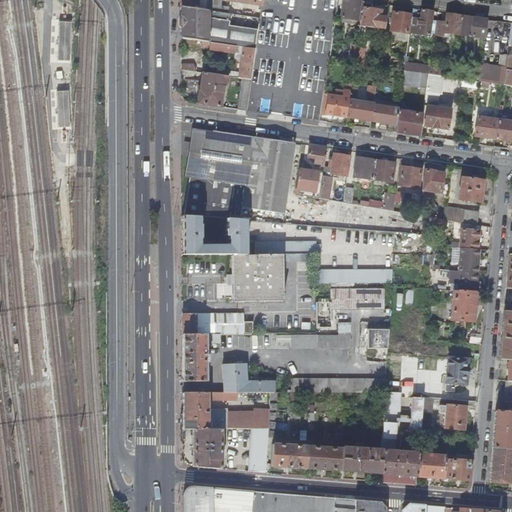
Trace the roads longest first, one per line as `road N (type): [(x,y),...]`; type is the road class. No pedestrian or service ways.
road 1 (secondary): [(139,474),(118,463),(116,446),(114,31),(107,0)]
road 2 (primary): [(140,0),(139,474)]
road 3 (primary): [(165,476),(162,115)]
road 4 (residential): [(162,115),(502,162)]
road 5 (residential): [(474,501),(502,162)]
road 6 (residential): [(165,476),(397,495)]
